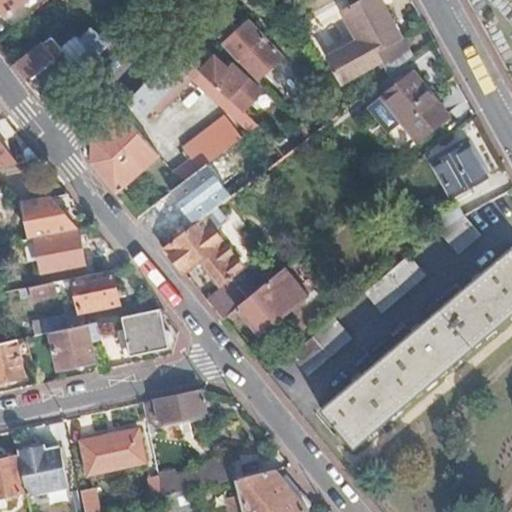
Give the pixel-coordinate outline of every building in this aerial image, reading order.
[(0,0),(0,5),(8,16),(27,0),(0,0)] [(387,74),(411,55),(381,0),(361,0),(341,11),(357,40),(326,57),(340,82),(381,61),(387,74)] [(281,55),(248,18),(223,41),(257,77),(281,55)] [(97,58),(108,45),(98,33),(85,44),(97,58)] [(44,42),(16,66),(18,68),(39,96),(61,97),(79,77),(61,54),(65,51),(54,38),(46,45),(44,42)] [(198,70),(175,48),(127,100),(143,114),(181,71),(247,132),(257,125),(255,123),(242,111),(231,101),(198,70)] [(215,53),(198,70),(231,101),(236,96),(232,92),(247,76),(233,62),(228,66),(215,53)] [(448,115),(413,70),(380,95),(415,141),(448,115)] [(255,123),(271,106),(274,103),(262,91),(242,111),(255,123)] [(257,125),(263,131),(278,115),(271,106),(255,123),(257,125)] [(93,162),(117,191),(159,152),(119,108),(97,133),(94,136),(93,162)] [(299,124),(289,112),(284,116),(295,128),(299,124)] [(196,169),(197,171),(220,153),(239,138),(224,118),(181,150),(188,159),(196,169)] [(283,154),(308,134),(299,124),(295,128),(275,145),(283,154)] [(189,204),(179,211),(191,227),(216,207),(235,192),(283,154),(275,145),(263,131),(257,125),(247,132),(239,138),(220,153),(233,170),(189,204)] [(482,174),(463,139),(432,157),(450,193),(482,174)] [(0,165),(15,162),(0,143),(0,165)] [(137,216),(151,233),(179,211),(189,204),(233,170),(220,153),(197,171),(177,186),(176,187),(137,216)] [(169,174),(177,186),(197,171),(196,169),(188,159),(169,174)] [(24,202),(31,235),(75,227),(50,197),(24,202)] [(457,202),(428,217),(439,230),(465,216),(463,213),(457,202)] [(206,300),(222,319),(238,305),(245,299),(231,280),(244,270),(214,231),(227,221),(216,207),(191,227),(164,248),(166,251),(184,273),(200,261),(221,288),(206,300)] [(480,234),(465,216),(439,230),(458,253),(480,234)] [(79,230),(38,238),(44,268),(85,260),(79,230)] [(511,316),(511,247),(320,407),(354,447),(511,316)] [(426,275),(409,255),(365,292),(381,311),(426,275)] [(118,301),(111,268),(74,275),(81,309),(118,301)] [(306,295),(283,268),(245,299),(238,305),(260,332),(306,295)] [(53,280),(27,285),(30,297),(56,292),(53,280)] [(168,345),(160,308),(122,316),(130,353),(168,345)] [(32,320),(35,333),(51,330),(63,327),(60,315),(32,320)] [(331,320),(291,353),(308,372),(352,336),(336,317),(331,320)] [(94,358),(86,323),(63,327),(51,330),(59,365),(94,358)] [(25,346),(29,345),(27,335),(0,340),(0,378),(25,374),(19,344),(23,343),(25,346)] [(201,388),(143,400),(149,423),(206,410),(201,388)] [(139,428),(81,441),(88,473),(146,460),(139,428)] [(46,448),(19,454),(29,500),(35,499),(34,492),(65,485),(58,452),(47,454),(46,448)] [(0,494),(22,489),(14,455),(0,457),(0,494)] [(212,483),(230,479),(225,460),(208,464),(209,470),(212,483)] [(300,511),(319,507),(287,466),(248,476),(252,493),(238,496),(241,511),(300,511)] [(176,492),(212,483),(209,470),(173,478),(176,492)] [(148,478),(153,497),(165,494),(160,475),(148,478)] [(93,487),(81,490),(85,511),(90,511),(98,510),(93,487)]
